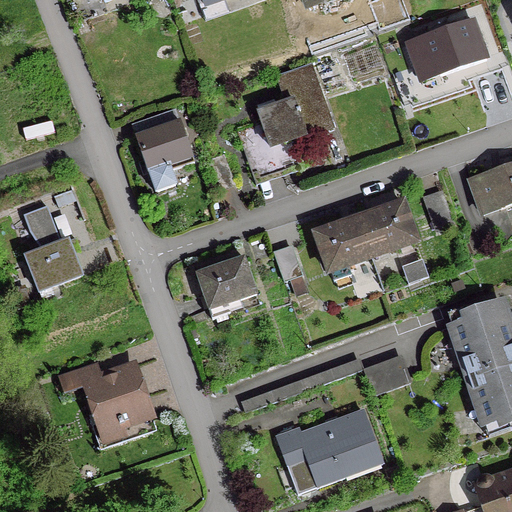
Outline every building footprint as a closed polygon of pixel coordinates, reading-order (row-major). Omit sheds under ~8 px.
[(301,0),(305,9),(323,3),(321,0),(301,0)] [(470,23),(407,45),(414,67),(432,61),(438,77),(484,62),(470,23)] [(256,109),(258,115),(257,115),(260,125),(235,133),(250,175),(295,160),(288,141),(303,136),(301,130),(328,120),(309,69),(277,80),(286,105),(269,111),(266,105),(256,109)] [(178,125),(134,140),(154,194),(174,187),(169,173),(193,164),(178,125)] [(222,156),(207,161),(218,190),(232,185),(222,156)] [(511,166),(468,182),(477,206),(494,200),(498,212),(511,206),(511,166)] [(439,197),(423,202),(434,233),(450,227),(439,197)] [(414,243),(400,205),(357,220),(371,259),(395,250),(402,270),(419,264),(412,244),(414,243)] [(357,220),(313,236),(327,274),(330,273),(336,291),(352,285),(345,268),(371,259),(357,220)] [(73,241),(24,260),(37,294),(79,278),(69,251),(76,249),(73,241)] [(289,249),(272,255),(283,283),(289,281),(294,297),(304,293),(289,249)] [(242,261),(195,277),(211,321),(228,315),(225,306),(254,297),(242,261)] [(18,289),(10,292),(15,306),(28,302),(24,290),(19,292),(18,289)] [(471,321),(449,328),(483,428),(504,420),(506,425),(511,423),(511,341),(500,306),(469,316),(471,321)] [(406,382),(397,358),(363,370),(372,395),(406,382)] [(83,386),(84,387),(97,426),(90,428),(98,451),(154,433),(132,369),(116,375),(115,377),(102,382),(100,380),(83,386)] [(82,381),(79,372),(58,380),(62,394),(78,389),(76,383),(82,381)] [(296,433),(276,440),(286,469),(306,461),(316,489),(342,480),(339,470),(376,456),(361,415),(298,438),(296,433)] [(476,485),(477,488),(484,511),(511,511),(511,474),(491,482),(489,480),(486,479),(483,478),(480,479),(478,481),(476,485)]
